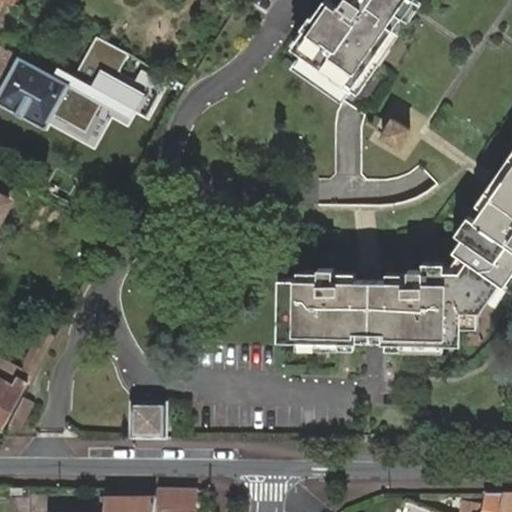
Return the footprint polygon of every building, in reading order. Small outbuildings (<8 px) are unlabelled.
[(413,0),(347,0),(339,12),(323,3),(303,32),(312,38),(293,65),(344,100),(409,7),(413,0)] [(94,34),(68,82),(72,83),(54,116),(83,132),(96,108),(126,124),(132,113),(145,121),(169,77),(140,61),(131,77),(121,71),(130,54),(94,34)] [(0,84),(0,101),(46,127),(54,116),(72,83),(68,82),(20,57),(20,58),(0,47),(0,82),(1,83),(0,84)] [(370,136),(400,154),(415,130),(386,111),(370,136)] [(511,167),(455,249),(468,259),(501,282),(505,285),(511,275),(511,167)] [(0,219),(11,201),(0,194),(0,219)] [(110,234),(97,226),(85,249),(98,255),(110,234)] [(387,279),(372,278),(370,340),(386,340),(459,343),(460,327),(479,328),(479,313),(501,282),(468,259),(461,270),(449,269),(409,269),(409,279),(387,279)] [(370,340),(372,278),(357,278),(335,278),(336,267),(320,267),(320,278),(299,277),(297,337),(356,339),(370,340)] [(0,378),(0,428),(3,430),(28,384),(31,381),(54,335),(43,329),(35,344),(33,343),(22,361),(24,362),(21,367),(16,377),(15,377),(11,385),(0,378)] [(0,355),(0,378),(11,385),(15,377),(16,377),(21,367),(0,355)] [(35,403),(25,398),(10,424),(10,425),(21,430),(35,403)] [(131,436),(168,436),(168,401),(131,401),(131,436)] [(182,511),(184,488),(161,488),(158,511),(182,511)] [(195,511),(196,488),(184,488),(182,511),(195,511)] [(511,511),(511,491),(504,492),(486,492),(482,511),(511,511)] [(154,511),(156,496),(106,498),(104,511),(154,511)] [(436,511),(408,501),(405,507),(411,509),(409,511),(436,511)]
